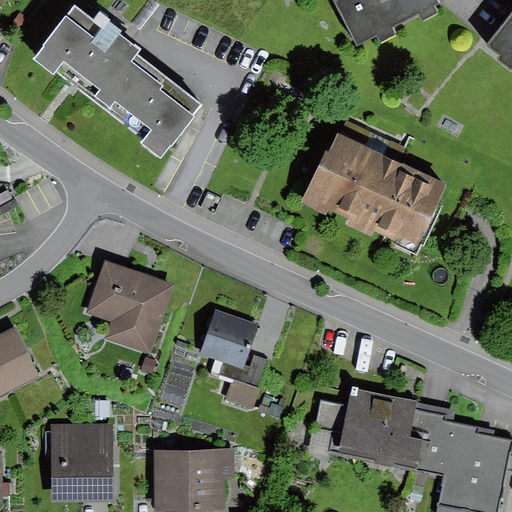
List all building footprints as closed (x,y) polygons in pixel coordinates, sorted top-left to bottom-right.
[(343,0),(335,4),(358,48),(377,39),(380,46),(397,37),(394,32),(419,19),(421,24),(438,16),(434,9),(439,7),(435,0),(343,0)] [(95,24),(75,9),(34,62),(55,78),(58,74),(74,87),(144,142),(140,146),(161,163),(204,108),(138,58),(140,54),(119,38),(122,35),(100,18),(95,24)] [(511,17),(488,48),(501,58),(499,62),(511,71),(511,70),(511,17)] [(374,134),(348,122),(340,138),(338,137),(329,156),(326,154),(302,206),(326,217),(329,212),(351,222),(349,227),(371,238),(373,233),(396,243),(404,242),(419,248),(448,188),(398,165),(405,149),(374,134)] [(8,191),(0,195),(0,206),(12,200),(8,191)] [(15,200),(0,208),(0,217),(19,206),(15,200)] [(147,276),(105,261),(86,314),(114,325),(109,339),(151,354),(176,286),(147,276)] [(258,327),(215,312),(201,355),(224,363),(220,374),(233,379),(244,383),(250,367),(245,366),(258,327)] [(15,330),(0,337),(0,398),(40,378),(15,330)] [(254,356),(250,367),(244,383),(233,379),(225,401),(253,411),(261,390),(258,389),(268,361),(254,356)] [(146,358),(141,371),(152,375),(157,362),(146,358)] [(179,369),(169,401),(185,406),(195,373),(179,369)] [(419,402),(352,388),(339,453),(418,469),(424,442),(411,439),(419,402)] [(458,410),(419,402),(411,439),(424,442),(418,469),(445,475),(437,511),(500,511),(511,452),(511,441),(494,438),(496,430),(455,422),(458,410)] [(115,427),(53,427),(53,503),(114,503),(115,427)] [(234,451),(155,452),(155,511),(161,511),(224,511),(224,480),(235,480),(234,451)]
